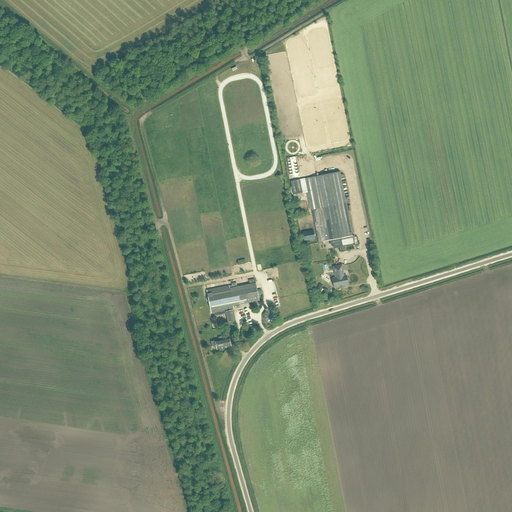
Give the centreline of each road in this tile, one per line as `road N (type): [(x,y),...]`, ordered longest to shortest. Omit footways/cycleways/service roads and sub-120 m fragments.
road 1 (unclassified): [(511,255),(292,322),(263,340),(243,360),(229,405),(251,511)]
road 2 (unknown): [(362,246),(345,162),(308,159)]
